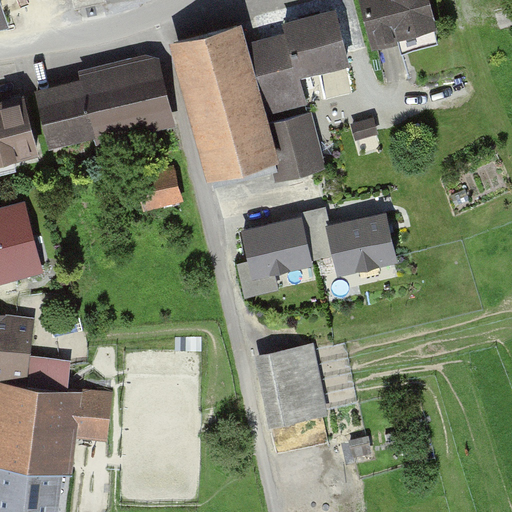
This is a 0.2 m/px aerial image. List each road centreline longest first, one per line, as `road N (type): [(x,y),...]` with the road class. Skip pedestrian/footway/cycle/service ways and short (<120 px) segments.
road 1 (track): [(157,15),(275,511)]
road 2 (unclassified): [(189,0),(157,15),(0,51)]
